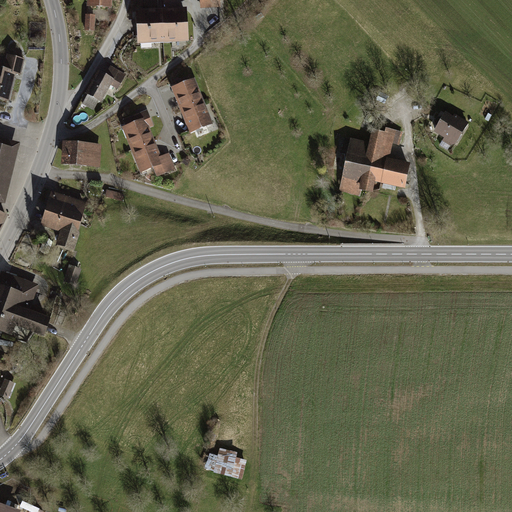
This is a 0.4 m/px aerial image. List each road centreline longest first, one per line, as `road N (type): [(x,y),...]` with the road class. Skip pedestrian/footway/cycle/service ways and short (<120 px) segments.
road 1 (secondary): [(0,459),(31,426),(109,305),(157,269),(214,255),(511,254)]
road 2 (track): [(244,511),(254,474),(261,345),(297,254)]
road 3 (residential): [(51,131),(68,133),(105,115),(206,39)]
road 4 (residential): [(55,117),(116,39),(130,0)]
road 5 (tertiary): [(51,131),(0,252)]
